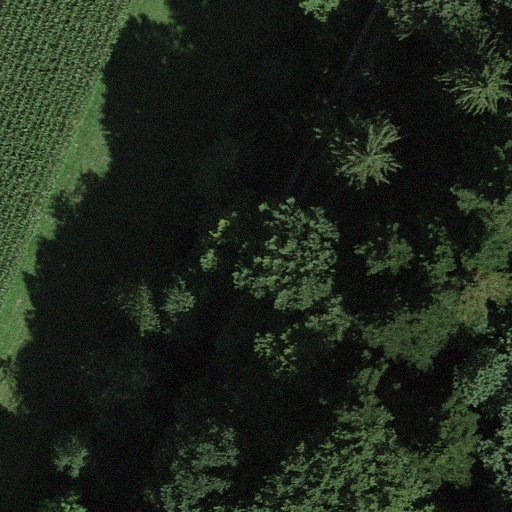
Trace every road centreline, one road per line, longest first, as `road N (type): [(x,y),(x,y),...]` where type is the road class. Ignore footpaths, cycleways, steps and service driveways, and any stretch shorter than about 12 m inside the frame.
road 1 (track): [(404,0),(290,206),(168,511)]
road 2 (track): [(437,511),(511,295)]
